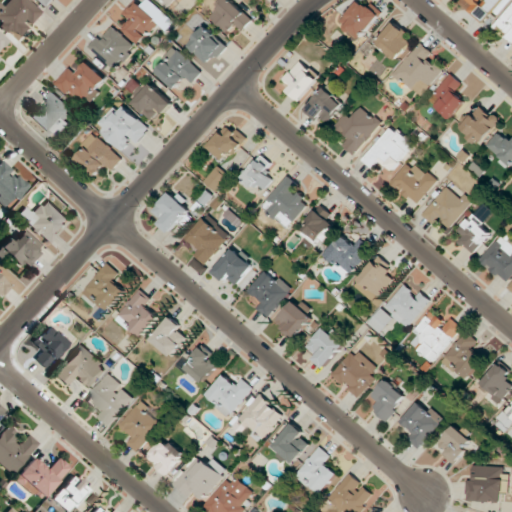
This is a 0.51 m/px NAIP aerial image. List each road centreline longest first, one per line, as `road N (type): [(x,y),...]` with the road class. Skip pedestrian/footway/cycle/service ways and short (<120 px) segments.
road 1 (residential): [(0,116),(424,494)]
road 2 (residential): [(317,0),(0,347)]
road 3 (residential): [(233,85),(511,329)]
road 4 (residential): [(0,367),(165,511)]
road 5 (residential): [(0,106),(95,0)]
road 6 (residential): [(511,84),(415,0)]
